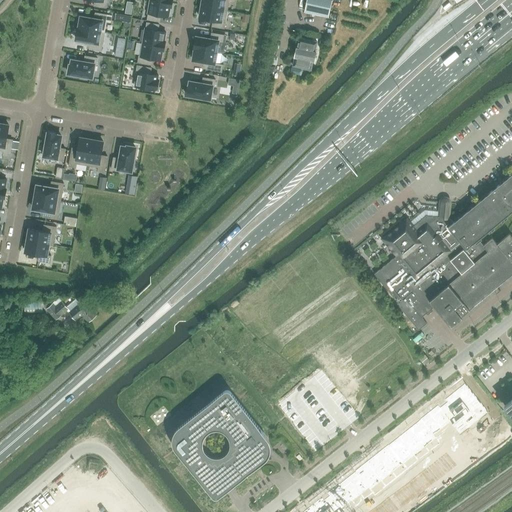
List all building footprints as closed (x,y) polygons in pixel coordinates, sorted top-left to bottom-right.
[(171,3),(154,0),(149,0),(148,13),(147,20),(159,22),(161,15),(169,17),(170,8),(171,8),(171,5),(171,3)] [(202,5),(202,6),(227,11),(229,0),(230,0),(233,0),(202,0),(202,5)] [(307,0),(305,12),(328,17),(331,0),(307,0)] [(227,11),(202,6),(201,7),(202,7),(200,18),(213,20),(212,26),(224,29),(227,11)] [(78,28),(104,33),(106,22),(111,22),(112,15),(95,13),(94,19),(80,16),(79,24),(79,25),(79,28),(78,28)] [(145,29),(142,42),(164,46),(164,44),(165,44),(165,41),(164,41),(166,32),(158,31),(159,24),(147,22),(146,29),(145,29)] [(104,33),(78,28),(76,40),(90,42),(89,48),(101,50),(104,33)] [(224,35),(211,33),(210,39),(196,37),(194,48),(216,52),(218,41),(223,42),(224,35)] [(299,37),(298,42),(297,46),(293,66),(311,69),(313,60),(314,61),(316,51),(315,51),(317,41),(299,37)] [(123,58),(126,39),(119,38),(115,56),(123,58)] [(139,56),(138,63),(152,65),(153,59),(161,60),(163,52),(164,49),(163,49),(164,46),(142,42),(140,56),(139,56)] [(214,63),(216,52),(194,48),(194,49),(195,49),(193,60),(206,62),(205,69),(222,72),(223,65),(214,63)] [(70,65),(68,73),(82,76),(82,78),(90,79),(90,77),(92,77),(94,65),(96,65),(97,58),(85,56),(84,62),(72,60),(71,65),(70,65)] [(150,74),(151,68),(137,65),(136,72),(137,72),(135,86),(157,90),(159,79),(158,79),(158,76),(150,74)] [(203,77),(202,84),(190,82),(189,87),(188,87),(186,95),(200,97),(200,99),(208,101),(208,99),(210,99),(212,86),(214,87),(215,80),(203,77)] [(0,150),(4,151),(4,155),(10,156),(13,140),(7,139),(9,125),(0,123),(0,150)] [(44,154),(44,156),(57,158),(57,160),(63,161),(65,149),(59,148),(61,136),(56,135),(56,134),(48,132),(46,146),(44,146),(42,154),(44,154)] [(87,166),(92,140),(91,139),(91,140),(80,138),(78,151),(72,150),(69,166),(75,167),(76,164),(87,166)] [(93,140),(92,140),(87,166),(98,167),(98,171),(104,172),(107,156),(101,155),(103,142),(93,140)] [(127,147),(122,146),(120,158),(113,157),(111,170),(118,171),(119,169),(131,171),(132,169),(134,170),(135,161),(133,161),(136,148),(127,146),(127,147)] [(55,177),(62,179),(64,168),(57,167),(55,177)] [(511,173),(453,223),(450,219),(449,217),(446,217),(446,213),(440,212),(440,216),(437,216),(428,223),(426,220),(415,229),(407,219),(382,239),(396,255),(373,274),(397,303),(396,304),(418,330),(426,324),(421,318),(433,307),(449,326),(493,290),(496,294),(500,291),(496,287),(511,274),(511,262),(511,261),(511,260),(511,239),(503,247),(498,241),(486,251),(477,240),(511,211),(511,173)] [(35,197),(60,201),(64,184),(52,182),(50,188),(37,186),(35,197)] [(57,219),(60,201),(35,197),(33,208),(46,211),(45,217),(57,219)] [(64,224),(75,226),(77,218),(65,216),(64,224)] [(27,239),(27,240),(53,245),(56,227),(44,225),(43,231),(28,229),(26,236),(28,236),(28,239),(27,239)] [(53,245),(27,240),(27,242),(26,252),(39,254),(38,260),(50,263),(51,256),(47,255),(49,244),(53,245)] [(68,309),(67,310),(69,312),(68,313),(75,320),(81,314),(88,322),(96,316),(86,304),(88,303),(84,299),(81,302),(79,300),(77,302),(75,299),(66,307),(68,309)] [(55,320),(67,310),(68,309),(66,307),(61,302),(55,307),(52,304),(46,309),(55,320)] [(424,355),(419,359),(424,365),(429,361),(424,355)] [(320,499),(303,511),(343,511),(341,509),(351,501),(351,502),(368,488),(370,490),(437,438),(434,435),(450,423),(460,435),(489,412),(466,383),(445,400),(447,402),(441,407),(438,405),(327,493),(329,496),(322,501),(320,499)] [(172,440),(172,441),(172,442),(173,443),(173,444),(173,445),(173,446),(173,447),(174,447),(174,448),(174,449),(175,449),(175,450),(176,450),(212,496),(212,497),(213,497),(214,498),(215,498),(216,498),(217,498),(218,498),(219,497),(260,464),(261,464),(261,463),(262,463),(263,463),(263,462),(264,462),(265,461),(265,460),(266,460),(267,459),(267,458),(268,458),(268,457),(269,456),(269,455),(270,454),(270,453),(270,452),(270,451),(271,450),(271,449),(271,448),(271,447),(271,446),(271,445),(270,445),(270,444),(270,443),(270,442),(269,441),(269,440),(269,439),(268,439),(268,438),(267,437),(267,436),(266,436),(266,435),(265,435),(265,434),(264,434),(231,392),(230,392),(230,391),(229,391),(228,391),(228,390),(227,390),(226,390),(226,391),(225,391),(224,391),(178,428),(178,429),(177,429),(176,430),(176,431),(175,431),(175,432),(174,433),(174,434),(174,435),(173,435),(173,436),(173,437),(173,438),(172,439),(172,440)]
